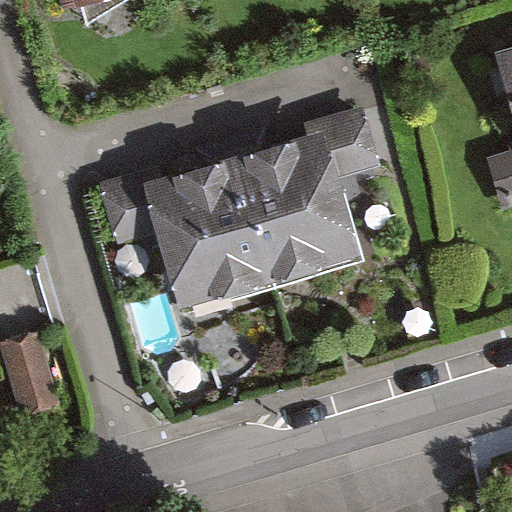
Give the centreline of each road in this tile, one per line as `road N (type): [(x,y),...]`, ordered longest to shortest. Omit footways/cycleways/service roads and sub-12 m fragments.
road 1 (residential): [(143,488),(0,3)]
road 2 (residential): [(511,380),(143,488)]
